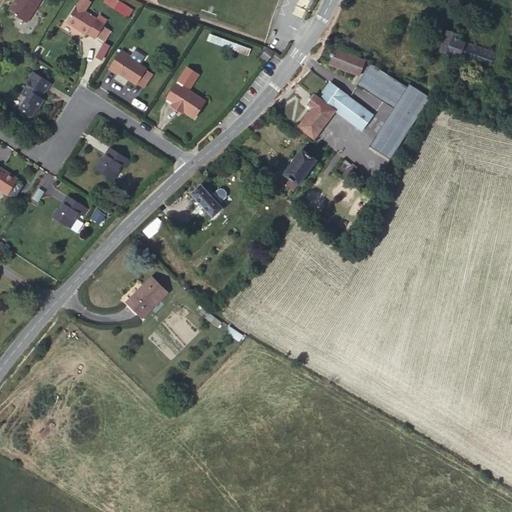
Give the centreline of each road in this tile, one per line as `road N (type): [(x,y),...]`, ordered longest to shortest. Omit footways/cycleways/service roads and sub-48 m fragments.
road 1 (secondary): [(0,370),(193,166)]
road 2 (residential): [(193,166),(90,99),(49,159),(0,128)]
road 3 (secondary): [(193,166),(274,88),(332,0)]
